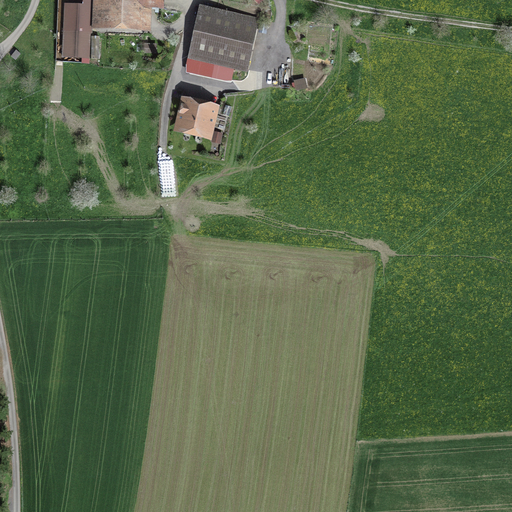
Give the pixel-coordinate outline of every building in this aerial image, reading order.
[(91,0),(82,0),(82,7),(63,6),(61,58),(87,59),(89,8),(91,8),(91,0)] [(99,2),(98,24),(140,26),(141,4),(158,5),(158,10),(162,10),(161,0),(102,0),(103,2),(99,2)] [(255,22),(201,9),(188,68),(212,73),(214,63),(244,70),(255,22)] [(10,57),(14,60),(19,54),(15,50),(10,57)] [(214,109),(198,105),(199,102),(192,100),(191,104),(182,101),(176,128),(208,136),(214,109)]
